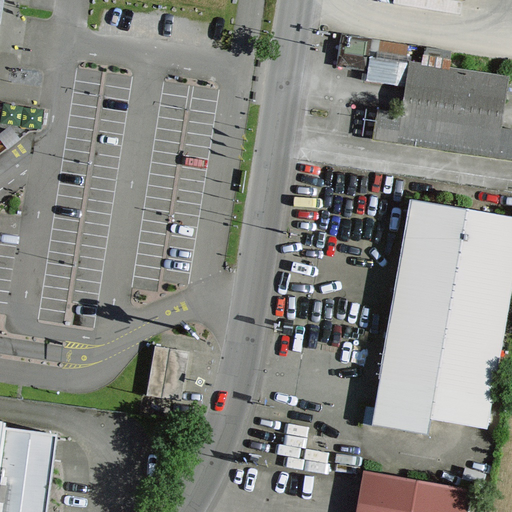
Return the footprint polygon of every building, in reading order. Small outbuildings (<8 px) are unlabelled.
[(367,68),(372,39),(343,35),(339,64),(367,68)] [(378,109),(374,133),(511,154),(511,130),(503,129),(511,77),(409,62),(409,66),(404,65),(401,80),(407,81),(402,113),(378,109)] [(511,291),(511,216),(412,196),(382,379),(381,379),(376,407),(368,406),(365,424),(429,435),(432,419),(487,429),(493,399),(511,291)] [(185,351),(155,346),(147,395),(177,400),(185,351)] [(47,511),(58,434),(4,427),(4,423),(0,422),(0,511),(47,511)] [(467,511),(472,489),(365,470),(357,511),(467,511)]
